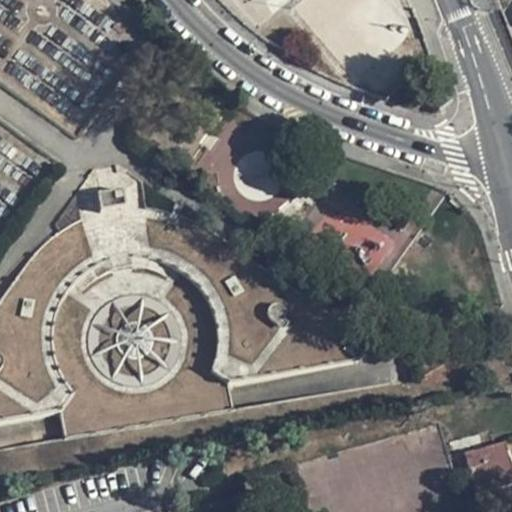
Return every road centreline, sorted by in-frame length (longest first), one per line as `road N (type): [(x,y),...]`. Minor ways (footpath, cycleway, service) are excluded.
road 1 (residential): [(166,0),(266,84),(404,142),(455,154),(503,153)]
road 2 (secondary): [(454,0),(503,153)]
